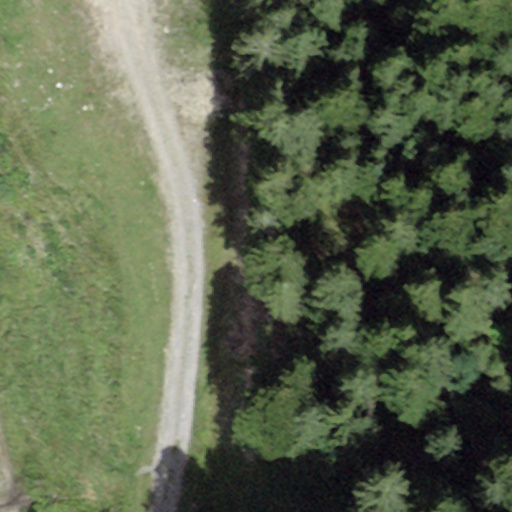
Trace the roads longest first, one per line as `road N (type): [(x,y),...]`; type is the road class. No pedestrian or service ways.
road 1 (track): [(126,511),(126,73),(145,0)]
road 2 (track): [(78,0),(125,192)]
